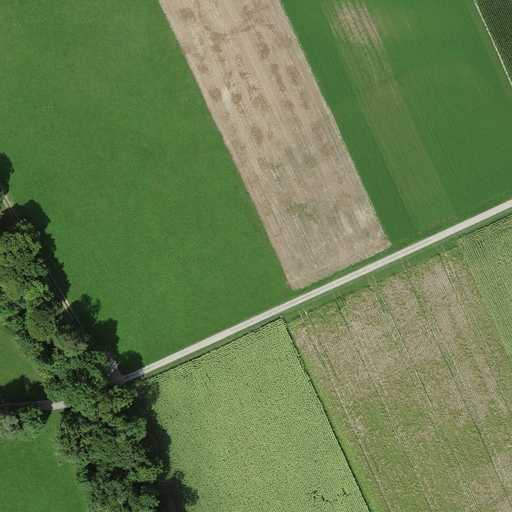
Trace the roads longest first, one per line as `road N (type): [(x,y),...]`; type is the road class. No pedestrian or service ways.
road 1 (track): [(0,409),(85,396),(511,202)]
road 2 (track): [(115,383),(0,197)]
